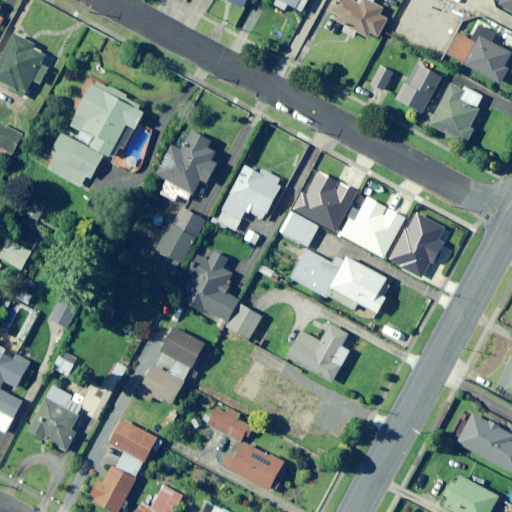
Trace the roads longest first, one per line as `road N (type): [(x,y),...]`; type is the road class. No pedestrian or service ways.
road 1 (residential): [(109,0),(511,218)]
road 2 (residential): [(356,511),(511,222)]
